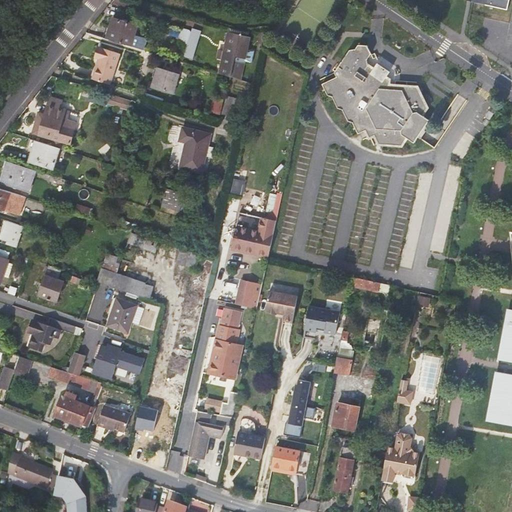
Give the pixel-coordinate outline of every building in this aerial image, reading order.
[(507,10),(509,0),(472,0),(471,3),(507,10)] [(113,17),(107,38),(141,49),(143,40),(133,37),(137,24),(113,17)] [(177,39),(187,42),(188,39),(190,31),(180,28),(177,39)] [(250,37),(240,35),(229,33),(225,51),(221,50),(219,58),(223,59),(220,73),(231,77),(240,79),(250,37)] [(196,42),(188,39),(187,42),(184,54),(192,56),(196,42)] [(417,87),(407,86),(400,86),(390,85),(390,80),(386,77),(388,74),(376,67),(374,69),(368,66),(366,59),(370,54),(368,47),(358,45),(355,49),(350,50),(335,73),(337,79),(323,86),(327,95),(333,97),(338,109),(343,110),(348,122),(352,123),(358,135),(366,131),(370,139),(375,136),(378,144),(403,146),(407,138),(414,142),(418,137),(421,139),(428,128),(425,126),(430,119),(426,116),(427,114),(425,112),(428,107),(417,87)] [(121,54),(100,48),(97,59),(101,60),(99,66),(98,65),(93,79),(111,85),(112,84),(121,54)] [(378,63),(376,67),(388,74),(390,71),(378,63)] [(179,73),(158,67),(152,87),(173,94),(179,73)] [(110,104),(115,106),(118,98),(112,96),(110,104)] [(50,97),(48,105),(60,109),(62,101),(50,97)] [(237,99),(226,97),(222,113),(234,116),(237,99)] [(118,98),(115,106),(127,109),(130,102),(118,98)] [(215,98),(211,117),(220,119),(224,100),(215,98)] [(34,133),(54,139),(65,142),(70,144),(74,129),(66,127),(68,120),(69,115),(65,114),(66,110),(60,109),(48,105),(45,114),(39,113),(34,133)] [(76,122),(68,120),(66,127),(74,129),(76,122)] [(211,134),(182,127),(179,139),(186,141),(180,167),(202,172),(206,156),(211,158),(214,148),(208,147),(211,134)] [(54,169),(60,148),(52,146),(30,139),(27,150),(30,152),(28,160),(54,169)] [(54,139),(52,146),(60,148),(63,149),(65,142),(54,139)] [(2,170),(4,171),(7,172),(10,161),(5,160),(2,170)] [(7,172),(4,171),(1,181),(28,191),(35,170),(10,161),(7,172)] [(235,177),(232,191),(244,193),(247,180),(235,177)] [(0,206),(19,213),(25,195),(0,187),(0,206)] [(183,195),(169,191),(166,206),(180,209),(183,195)] [(78,206),(76,213),(89,217),(91,210),(78,206)] [(239,210),(239,213),(276,221),(277,218),(239,210)] [(231,251),(268,259),(268,258),(276,221),(239,213),(231,251)] [(0,240),(17,247),(25,226),(6,219),(0,237),(0,240)] [(148,238),(132,233),(128,243),(156,253),(160,241),(148,237),(148,238)] [(8,260),(11,251),(0,247),(0,281),(2,283),(4,277),(9,278),(14,264),(9,263),(9,261),(8,260)] [(199,254),(182,249),(177,262),(195,268),(199,254)] [(98,281),(150,299),(154,286),(117,273),(119,267),(122,258),(108,254),(102,268),(98,281)] [(57,278),(60,268),(55,267),(49,265),(39,295),(56,301),(63,281),(57,278)] [(89,281),(77,277),(76,282),(75,284),(87,288),(89,281)] [(395,287),(382,283),(355,277),(353,286),(380,291),(394,294),(395,287)] [(262,284),(241,279),(236,304),(257,308),(262,284)] [(297,296),(268,290),(264,310),(265,311),(265,312),(275,314),(275,313),(283,314),(282,317),(281,320),(291,323),(297,296)] [(430,306),(431,297),(420,295),(419,302),(426,303),(426,305),(430,306)] [(143,309),(116,300),(107,325),(127,332),(130,321),(138,323),(143,309)] [(339,313),(308,306),(303,330),(315,332),(316,327),(323,329),(323,332),(334,335),(339,313)] [(224,308),(220,325),(237,328),(241,311),(224,308)] [(511,313),(506,313),(497,361),(511,363),(511,313)] [(75,333),(77,326),(51,317),(48,324),(34,320),(30,332),(34,333),(30,346),(41,350),(43,342),(51,345),(54,337),(59,338),(63,329),(75,333)] [(237,328),(220,325),(220,326),(218,326),(212,356),(216,357),(212,374),(234,379),(241,345),(236,343),(238,330),(237,330),(237,328)] [(92,372),(112,379),(117,366),(140,374),(145,359),(122,351),(123,349),(108,344),(107,346),(102,344),(92,372)] [(87,354),(76,351),(70,367),(69,371),(71,372),(80,375),(87,354)] [(10,362),(17,365),(20,355),(13,353),(10,362)] [(27,377),(32,359),(20,355),(17,365),(15,371),(14,372),(27,377)] [(355,362),(337,358),(334,372),(352,376),(355,362)] [(68,381),(71,372),(69,371),(63,370),(52,366),(49,375),(68,381)] [(15,371),(5,368),(0,382),(0,386),(8,390),(14,372),(15,371)] [(68,381),(88,388),(91,379),(80,375),(71,372),(68,381)] [(511,378),(494,375),(487,413),(485,413),(483,423),(511,428),(511,423),(511,378)] [(91,379),(88,388),(95,391),(98,381),(91,379)] [(407,380),(400,379),(398,392),(404,393),(405,389),(407,380)] [(288,423),(301,426),(309,382),(297,380),(296,384),(295,384),(288,423)] [(404,393),(398,392),(396,401),(410,403),(412,391),(405,389),(404,393)] [(55,414),(81,425),(82,423),(87,410),(89,406),(78,401),(80,395),(77,394),(76,395),(66,391),(64,395),(63,394),(55,414)] [(233,417),(238,393),(229,392),(226,403),(221,402),(219,415),(233,417)] [(338,402),(336,416),(346,418),(344,427),(353,429),(359,399),(350,397),(349,404),(338,402)] [(111,427),(117,429),(126,432),(131,414),(105,406),(98,426),(110,430),(111,427)] [(93,412),(87,410),(82,423),(88,425),(93,412)] [(334,425),(344,427),(346,418),(336,416),(334,425)] [(205,434),(210,435),(221,438),(224,427),(197,421),(190,455),(200,457),(205,434)] [(233,453),(260,458),(264,437),(237,432),(233,453)] [(395,447),(387,445),(381,480),(392,483),(394,473),(401,474),(401,476),(402,478),(411,480),(414,477),(419,452),(413,451),(409,445),(411,437),(409,434),(400,432),(397,434),(395,447)] [(205,458),(210,435),(205,434),(200,457),(205,458)] [(299,451),(275,446),(271,466),(296,470),(299,451)] [(351,449),(342,447),(333,489),(346,492),(353,461),(349,460),(351,449)] [(299,473),(308,475),(311,451),(302,450),(299,473)] [(22,456),(13,453),(9,473),(24,479),(45,486),(46,484),(50,472),(51,470),(22,459),(22,456)] [(53,486),(57,474),(50,472),(46,484),(53,486)] [(72,478),(57,475),(53,493),(61,494),(67,501),(66,508),(69,509),(68,511),(85,511),(84,496),(80,493),(82,491),(72,478)] [(419,498),(408,496),(405,510),(416,511),(419,498)] [(156,511),(157,511),(158,506),(159,503),(142,500),(138,511),(156,511)] [(185,511),(187,507),(169,501),(166,508),(158,506),(157,511),(156,511),(185,511)]
